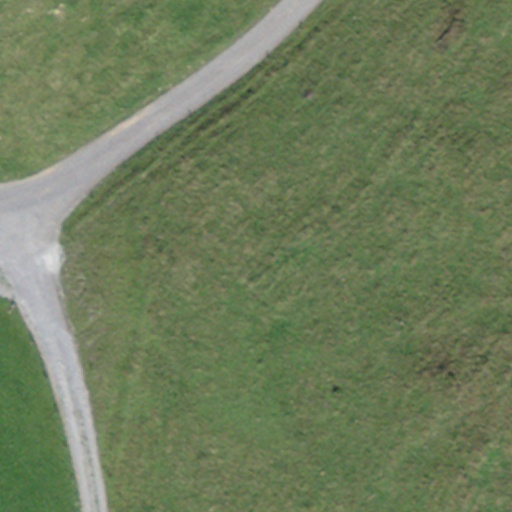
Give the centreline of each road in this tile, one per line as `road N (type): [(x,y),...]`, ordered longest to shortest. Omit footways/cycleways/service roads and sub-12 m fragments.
road 1 (track): [(285,0),(190,99),(55,202),(0,221)]
road 2 (track): [(83,511),(51,327),(16,215)]
